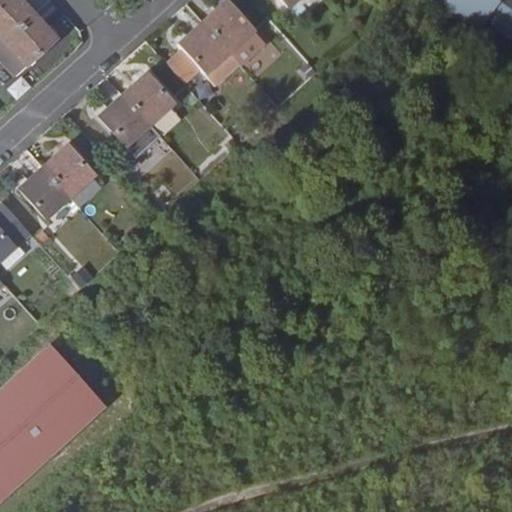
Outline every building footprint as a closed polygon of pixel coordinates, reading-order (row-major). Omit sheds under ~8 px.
[(1,0),(0,1),(0,45),(34,15),(20,0),(1,0)] [(281,0),(288,8),(297,0),(281,0)] [(479,36),(510,61),(511,59),(511,0),(508,0),(505,4),(500,0),(437,0),(427,13),(445,28),(449,23),(462,34),(468,27),(477,16),(488,25),(479,36)] [(225,1),(201,23),(228,53),(253,32),(225,1)] [(34,15),(0,45),(0,61),(14,77),(56,39),(34,15)] [(488,25),(477,16),(468,27),(479,36),(488,25)] [(228,53),(201,23),(177,44),(182,50),(166,65),(183,83),(199,69),(204,75),(214,86),(239,65),(228,53)] [(458,38),(462,34),(449,23),(445,28),(458,38)] [(121,95),(149,125),(172,104),(145,73),(121,95)] [(124,148),(149,125),(121,95),(97,117),(124,148)] [(42,167),(69,198),(93,176),(111,160),(97,145),(73,137),(65,145),(42,167)] [(232,137),(226,141),(234,150),(239,145),(232,137)] [(45,220),(69,198),(42,167),(18,189),(45,220)] [(109,201),(93,182),(68,202),(85,221),(109,201)] [(156,191),(146,200),(160,217),(171,207),(156,191)] [(0,259),(14,248),(0,232),(0,259)] [(80,289),(93,280),(84,267),(71,276),(80,289)] [(52,291),(28,312),(41,325),(64,304),(52,291)] [(0,388),(0,493),(94,409),(42,351),(0,388)]
